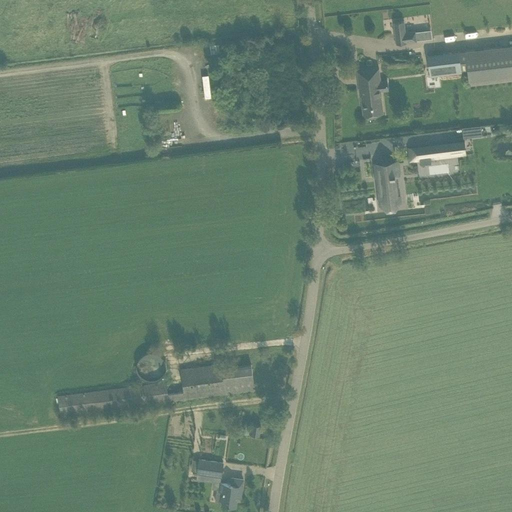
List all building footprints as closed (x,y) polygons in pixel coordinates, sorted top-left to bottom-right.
[(193,0),(163,0),(163,2),(177,1),(179,21),(195,19),(193,0)] [(284,0),(266,0),(268,12),(285,10),(284,0)] [(405,32),(403,21),(394,22),(396,44),(406,43),(406,42),(416,41),(415,31),(405,32)] [(459,51),(427,55),(430,76),(467,72),(469,84),(511,79),(511,45),(465,51),(459,52),(459,51)] [(357,71),(360,96),(361,96),(363,116),(383,113),(380,91),(376,91),(375,78),(380,78),(378,68),(357,71)] [(480,126),(462,128),(464,138),(481,136),(480,126)] [(430,145),(408,148),(409,162),(419,160),(431,159),(432,159),(450,157),(466,155),(464,141),(449,143),(450,156),(432,158),(430,145)] [(397,161),(373,164),(375,177),(378,177),(381,197),(383,197),(383,205),(394,204),(393,197),(396,196),(396,189),(392,190),(391,177),(395,176),(395,175),(399,175),(397,161)] [(184,391),(168,393),(167,381),(59,396),(62,418),(176,402),(176,400),(245,391),(255,390),(252,365),(223,368),(223,364),(181,369),(184,391)] [(252,435),(259,435),(261,425),(254,424),(252,435)] [(197,471),(220,475),(222,461),(199,458),(197,471)] [(231,478),(230,484),(220,483),(218,490),(217,490),(214,503),(235,506),(237,493),(241,493),(243,479),(231,478)]
